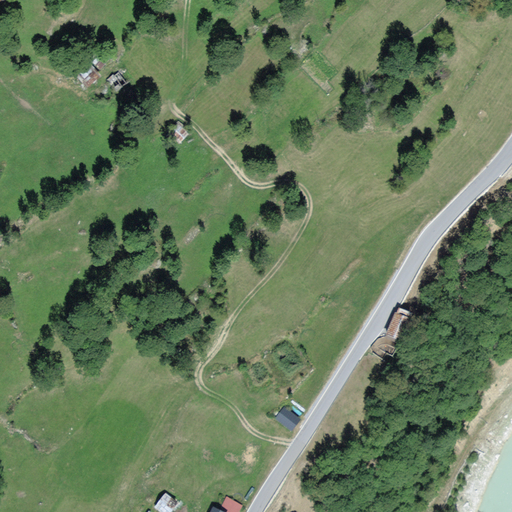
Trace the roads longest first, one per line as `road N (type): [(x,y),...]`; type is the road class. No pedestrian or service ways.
road 1 (track): [(298,443),(254,434),(195,381),(251,294),(292,248),(310,204),(299,186),(247,183),(175,106),(183,0)]
road 2 (tertiary): [(254,511),(429,236),(511,149)]
